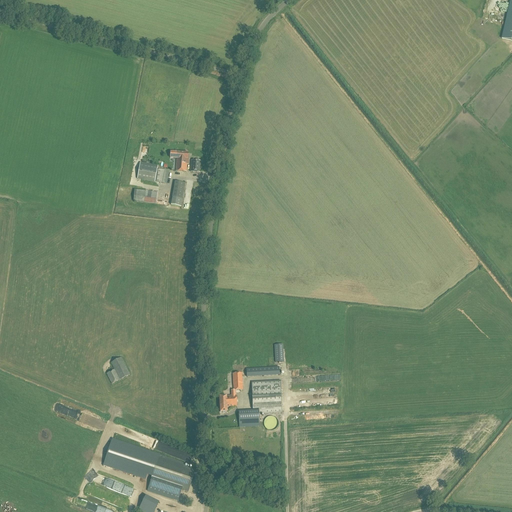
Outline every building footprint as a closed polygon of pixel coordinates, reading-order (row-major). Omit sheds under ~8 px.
[(176,171),(186,172),(187,164),(188,164),(189,159),(188,159),(188,153),(170,152),(170,158),(177,158),(176,171)] [(191,160),(190,172),(200,173),(201,161),(191,160)] [(137,179),(167,184),(169,171),(157,169),(158,166),(140,163),(137,179)] [(171,206),(181,207),(186,184),(175,182),(171,206)] [(158,193),(145,192),(137,190),(135,201),(168,206),(169,200),(157,198),(158,193)] [(274,345),(276,363),(284,362),(283,345),(274,345)] [(107,374),(112,384),(130,375),(121,358),(111,363),(114,370),(107,374)] [(246,369),(247,377),(279,375),(279,367),(246,369)] [(219,396),(220,412),(227,412),(227,407),(237,406),(236,396),(235,396),(235,391),(243,390),(242,373),(233,374),(234,390),(231,391),(231,396),(226,396),(219,396)] [(239,411),(239,428),(260,427),(259,414),(282,413),(280,381),(251,382),(252,410),(258,410),(258,411),(242,411),(239,411)] [(264,423),(264,424),(264,425),(264,426),(264,427),(265,427),(265,428),(266,429),(267,430),(268,430),(269,431),(270,431),(271,431),(273,431),(274,430),(275,430),(276,429),(277,429),(277,428),(278,427),(278,426),(278,425),(278,424),(278,423),(278,422),(278,421),(278,420),(277,420),(277,419),(276,419),(276,418),(275,417),(274,417),(273,417),(273,416),(272,416),(271,416),(270,416),(269,417),(268,417),(267,418),(266,418),(266,419),(265,419),(265,420),(264,421),(264,422),(264,423)] [(192,469),(185,467),(185,464),(160,456),(112,440),(104,465),(146,479),(147,474),(152,476),(147,491),(178,502),(181,491),(188,493),(195,475),(192,469)]
